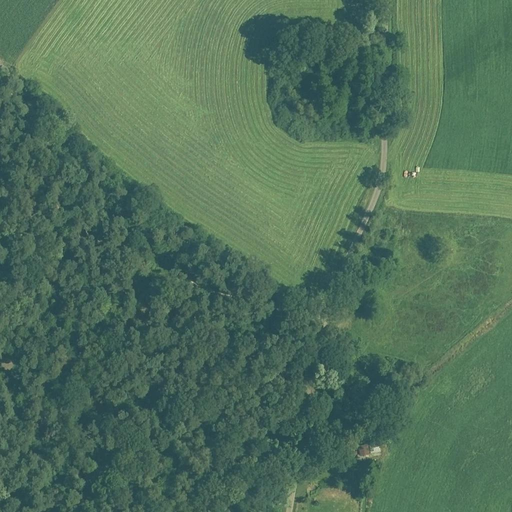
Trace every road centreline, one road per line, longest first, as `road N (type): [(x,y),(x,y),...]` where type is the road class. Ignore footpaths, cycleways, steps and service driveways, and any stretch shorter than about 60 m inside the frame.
road 1 (residential): [(289,511),(316,335),(386,167),(390,0)]
road 2 (track): [(316,335),(0,110)]
